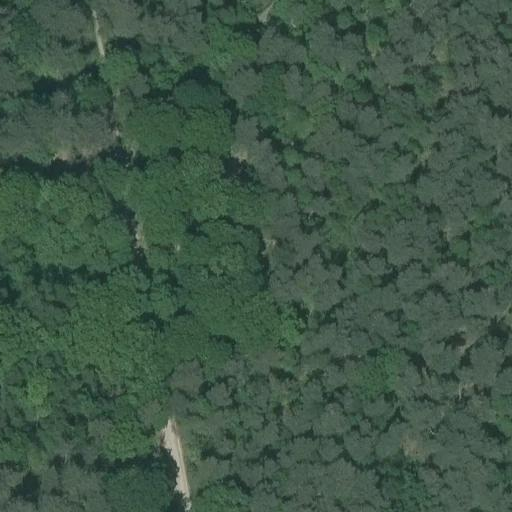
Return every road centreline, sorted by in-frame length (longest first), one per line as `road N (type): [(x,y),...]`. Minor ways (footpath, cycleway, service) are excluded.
road 1 (track): [(177,511),(110,161)]
road 2 (track): [(123,156),(287,0)]
road 3 (track): [(110,161),(88,0)]
